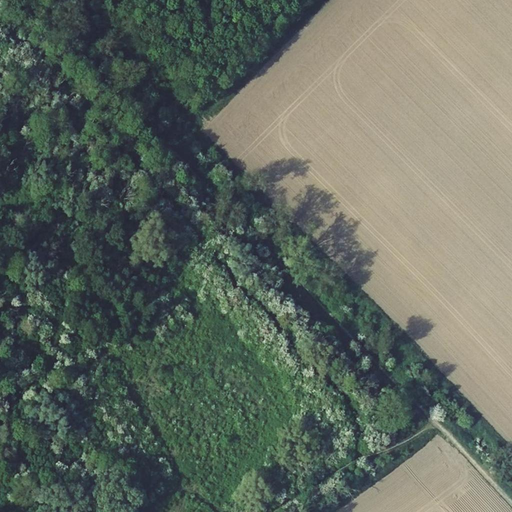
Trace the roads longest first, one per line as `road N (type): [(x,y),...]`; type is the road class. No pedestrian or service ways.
road 1 (track): [(23,0),(511,511)]
road 2 (track): [(0,29),(35,53),(273,322),(294,358),(346,407),(350,457)]
road 3 (track): [(210,159),(511,457)]
road 4 (track): [(378,0),(210,159)]
road 5 (track): [(433,429),(350,457),(277,511)]
